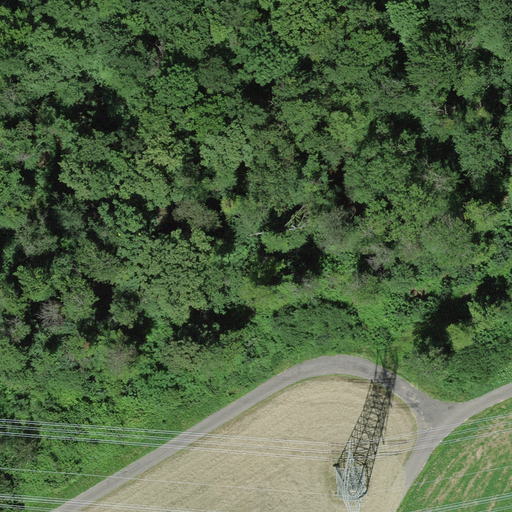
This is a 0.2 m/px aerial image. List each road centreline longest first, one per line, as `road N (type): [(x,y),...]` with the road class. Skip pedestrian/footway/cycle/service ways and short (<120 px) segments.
road 1 (unclassified): [(441,423),(365,367),(310,364),(64,511)]
road 2 (track): [(387,511),(441,423),(511,388)]
road 3 (track): [(310,364),(266,280),(286,199)]
